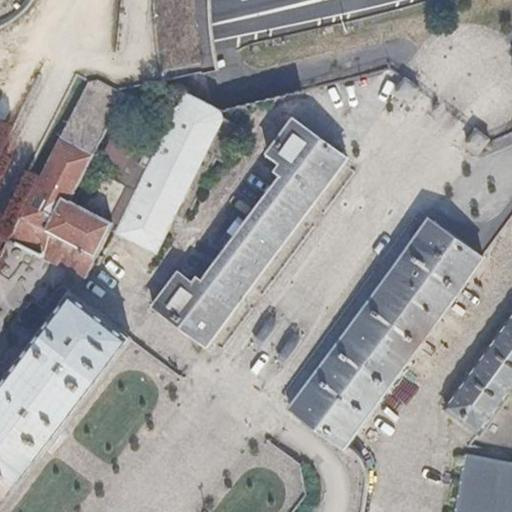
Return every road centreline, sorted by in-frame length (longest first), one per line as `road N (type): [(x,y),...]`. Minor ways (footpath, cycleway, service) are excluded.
road 1 (unclassified): [(134,511),(445,106),(511,55)]
road 2 (motorway): [(0,46),(205,10)]
road 3 (motorway): [(205,10),(254,25),(368,0)]
